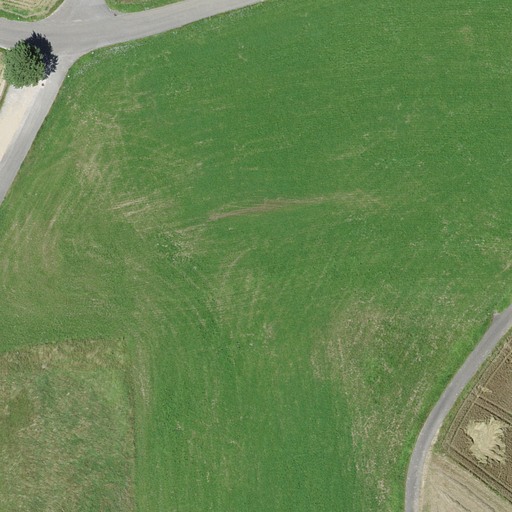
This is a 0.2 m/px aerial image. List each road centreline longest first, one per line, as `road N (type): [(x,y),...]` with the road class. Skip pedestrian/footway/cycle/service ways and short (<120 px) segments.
road 1 (tertiary): [(0,24),(70,37),(230,0)]
road 2 (track): [(511,313),(458,379),(418,452),(416,511)]
road 3 (track): [(0,187),(70,37)]
